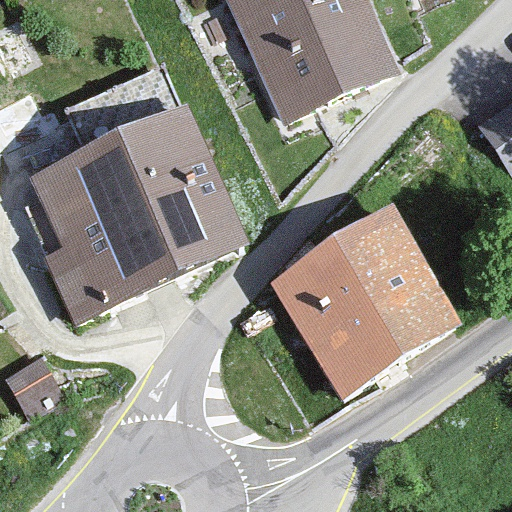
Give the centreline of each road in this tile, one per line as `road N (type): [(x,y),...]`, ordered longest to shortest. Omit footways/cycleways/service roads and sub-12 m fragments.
road 1 (unclassified): [(169,439),(189,359),(227,304),(371,148),(511,15)]
road 2 (tertiary): [(511,325),(334,452),(233,496)]
road 3 (tertiary): [(169,439),(137,443),(111,461),(92,511)]
